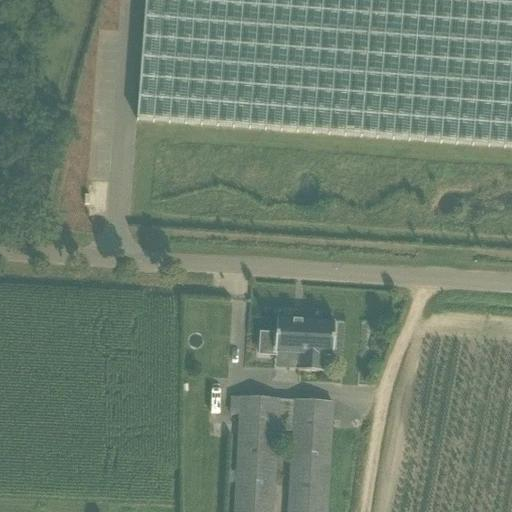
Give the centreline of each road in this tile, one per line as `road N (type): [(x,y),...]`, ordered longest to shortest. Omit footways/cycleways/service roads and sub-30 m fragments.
road 1 (unclassified): [(0,255),(511,284)]
road 2 (unknown): [(129,261),(135,0)]
